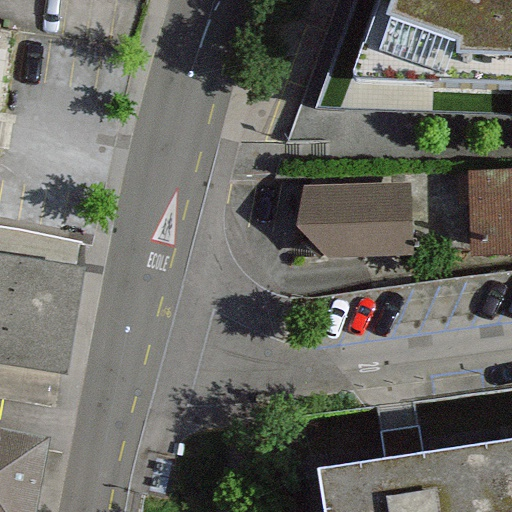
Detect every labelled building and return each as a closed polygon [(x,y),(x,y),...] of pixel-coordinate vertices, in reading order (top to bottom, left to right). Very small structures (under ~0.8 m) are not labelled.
[(494,79),(511,79),(511,0),(383,0),(343,108),(439,115),(453,78),(494,79)] [(511,176),(469,178),(471,270),(511,269),(511,176)] [(410,188),(303,191),(305,267),(412,265),(410,188)] [(83,278),(0,262),(0,374),(64,386),(83,278)] [(0,511),(29,511),(40,447),(0,440),(0,511)] [(312,511),(511,511),(511,446),(308,476),(312,511)]
